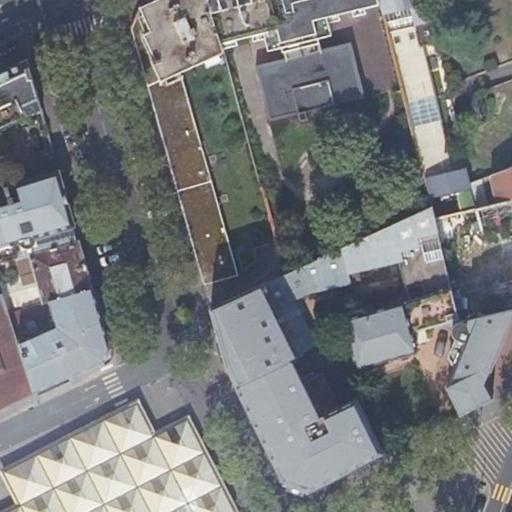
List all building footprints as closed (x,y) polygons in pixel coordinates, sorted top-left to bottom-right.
[(179,70),(157,0),(155,0),(140,7),(136,16),(131,28),(149,94),(160,130),(171,171),(186,222),(197,264),(204,286),(238,275),(179,70)] [(157,0),(179,70),(222,50),(220,43),(218,36),(206,0),(157,0)] [(206,0),(218,36),(220,43),(262,33),(266,50),(280,47),(283,59),(254,66),(267,122),(297,114),(298,122),(306,120),(304,113),(326,107),(328,114),(336,113),(334,106),(363,99),(350,44),(320,50),(317,38),(330,35),(326,17),(379,4),(378,0),(206,0)] [(378,0),(379,4),(390,48),(406,44),(397,10),(407,8),(416,41),(418,47),(434,42),(423,0),(378,0)] [(397,10),(406,44),(416,41),(407,8),(397,10)] [(0,209),(3,208),(2,204),(0,204),(0,128),(40,110),(26,59),(0,70),(0,209)] [(431,60),(395,69),(415,150),(437,144),(439,152),(454,148),(431,60)] [(417,157),(429,207),(432,220),(474,210),(469,184),(464,167),(444,172),(439,152),(437,144),(415,150),(417,157)] [(511,200),(511,167),(509,169),(489,176),(497,204),(511,200)] [(0,209),(0,262),(15,258),(16,257),(13,244),(18,243),(19,245),(21,247),(23,248),(26,248),(30,247),(31,245),(33,244),(33,241),(33,238),(74,226),(58,171),(2,187),(8,207),(3,208),(0,209)] [(469,184),(474,210),(487,207),(480,180),(469,184)] [(474,210),(432,220),(438,244),(479,234),(480,237),(511,229),(511,200),(497,204),(487,207),(474,210)] [(327,253),(283,274),(245,291),(210,307),(225,361),(266,446),(284,484),(307,492),(383,453),(355,398),(338,407),(321,371),(301,381),(291,359),(295,357),(302,354),(301,353),(314,347),(298,311),(277,320),(272,309),(292,300),(310,291),(373,276),(370,267),(394,261),(404,301),(365,312),(365,311),(359,308),(344,312),(340,319),(355,369),(415,352),(409,331),(451,321),(456,320),(445,273),(438,244),(432,220),(429,207),(327,253)] [(30,259),(28,255),(77,240),(74,226),(33,238),(33,241),(33,244),(31,245),(30,247),(26,248),(23,248),(21,247),(19,245),(18,243),(13,244),(16,257),(15,258),(22,281),(3,286),(3,285),(0,285),(0,289),(1,292),(5,290),(11,312),(43,303),(35,276),(29,278),(23,261),(30,259)] [(77,240),(28,255),(30,259),(23,261),(29,278),(35,276),(43,303),(91,289),(77,240)] [(445,273),(456,320),(457,321),(483,316),(471,267),(445,273)] [(0,276),(0,294),(3,293),(9,312),(11,312),(5,290),(1,292),(0,289),(0,285),(3,285),(0,276)] [(511,282),(503,285),(500,312),(511,309),(511,282)] [(106,355),(108,352),(108,347),(103,332),(97,311),(91,289),(43,303),(11,312),(9,312),(34,392),(37,391),(67,376),(72,374),(78,371),(102,359),(104,358),(106,355)] [(0,408),(34,392),(9,312),(3,293),(0,294),(0,408)] [(457,321),(456,320),(451,321),(452,327),(452,328),(451,329),(451,330),(451,331),(451,332),(451,333),(451,334),(452,335),(452,336),(453,337),(454,338),(455,338),(456,339),(448,356),(455,367),(446,386),(460,414),(491,398),(484,384),(499,348),(511,316),(511,309),(500,312),(483,316),(457,321)] [(102,359),(78,371),(80,376),(108,363),(115,348),(110,330),(103,332),(108,347),(108,352),(106,355),(104,358),(102,359)] [(67,376),(37,391),(38,395),(54,387),(69,380),(67,376)] [(234,511),(186,419),(153,435),(136,402),(1,471),(19,505),(4,511),(234,511)]
